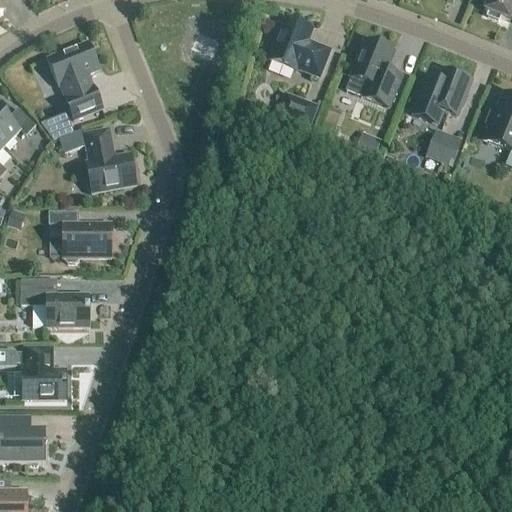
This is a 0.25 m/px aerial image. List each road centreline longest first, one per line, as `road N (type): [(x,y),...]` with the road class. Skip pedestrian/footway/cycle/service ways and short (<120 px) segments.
road 1 (residential): [(82,511),(185,200),(168,129),(113,0)]
road 2 (residential): [(511,63),(329,0)]
road 3 (residential): [(113,0),(0,50)]
